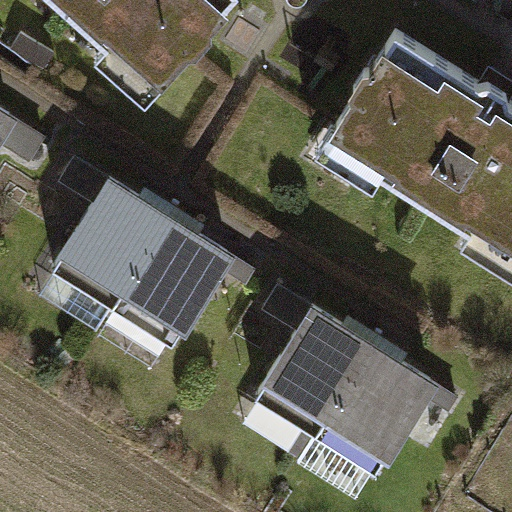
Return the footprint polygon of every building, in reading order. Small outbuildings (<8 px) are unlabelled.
[(47,0),(150,92),(232,0),(47,0)] [(511,95),(399,25),(323,147),(511,263),(511,95)] [(0,164),(27,119),(0,102),(0,164)] [(181,212),(118,173),(47,288),(110,327),(181,212)] [(181,212),(110,327),(171,364),(242,248),(181,212)] [(254,415),(313,454),(390,337),(331,298),(254,415)] [(390,337),(313,454),(378,496),(456,380),(390,337)]
